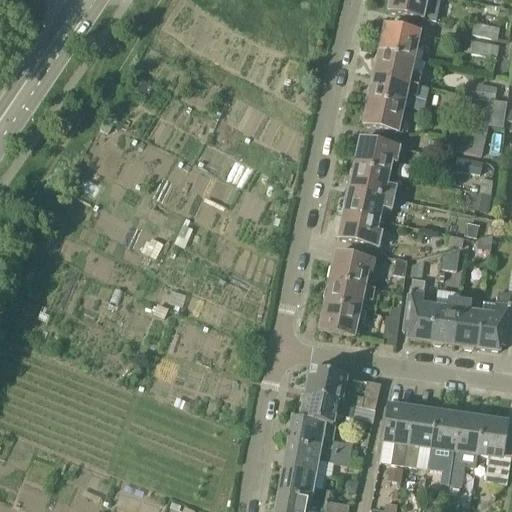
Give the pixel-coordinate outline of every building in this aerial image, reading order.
[(440,0),(390,0),(388,14),(436,25),(440,0)] [(497,27),(501,9),(483,6),(479,26),(474,25),(472,37),(496,43),(500,27),(497,27)] [(379,55),(413,62),(416,50),(420,51),(424,36),(384,28),(379,55)] [(498,49),(473,44),(471,56),(496,61),(498,49)] [(413,62),(379,55),(378,55),(374,61),(375,69),(374,78),(418,89),(421,75),(411,73),(413,62)] [(416,99),(418,89),(374,78),(372,87),(371,87),(367,93),(368,101),(369,101),(368,103),(403,111),(406,97),(416,99)] [(496,90),(478,86),(475,100),(493,104),(496,90)] [(401,120),(403,111),(368,103),(363,128),(402,136),(405,121),(401,120)] [(450,132),(446,152),(481,160),(488,127),(479,125),(477,137),(450,132)] [(353,169),(389,177),(391,165),(396,166),(399,150),(360,142),(354,169),(353,168),(353,169)] [(482,165),(459,160),(456,173),(479,178),(482,165)] [(386,188),(389,177),(353,169),(350,175),(350,182),(351,182),(349,192),(394,203),(397,191),(386,188)] [(481,182),(478,197),(490,199),(493,185),(481,182)] [(392,213),(394,203),(349,192),(347,201),(346,201),(343,207),(343,215),(344,215),(379,223),(382,211),(392,213)] [(473,213),(487,215),(490,199),(478,197),(477,197),(473,213)] [(377,234),(379,223),(344,215),(338,242),(377,250),(381,235),(377,234)] [(477,242),(480,229),(467,226),(464,239),(477,242)] [(481,243),(468,247),(466,257),(475,258),(473,268),(486,271),(487,260),(489,260),(491,245),(481,243)] [(375,278),(372,277),(374,265),(335,256),(330,281),(364,288),(373,290),(375,278)] [(440,272),(456,274),(459,256),(442,259),(440,272)] [(393,278),(404,280),(406,265),(396,263),(393,278)] [(424,265),(411,269),(409,280),(422,281),(424,265)] [(480,316),(475,352),(498,355),(499,348),(505,349),(510,309),(508,309),(509,300),(511,300),(511,274),(508,297),(498,295),(496,308),(495,308),(494,318),(480,316)] [(373,291),(373,290),(364,288),(330,281),(327,292),(323,298),(324,305),(359,312),(361,302),(372,304),(375,292),(373,291)] [(403,335),(409,336),(408,342),(428,345),(433,310),(422,308),(424,298),(423,297),(425,285),(413,283),(411,295),(409,295),(403,335)] [(458,302),(459,297),(438,294),(435,310),(433,310),(428,345),(433,346),(434,348),(440,349),(442,347),(452,348),(458,302)] [(471,304),(458,302),(452,348),(451,352),(453,352),(454,349),(464,350),(465,353),(471,353),(473,351),(475,352),(480,316),(470,315),(471,304)] [(359,313),(359,312),(324,305),(325,305),(319,333),(358,341),(361,326),(363,326),(365,314),(359,313)] [(385,320),(398,324),(400,312),(391,311),(389,320),(386,319),(385,320)] [(395,349),(398,324),(385,320),(382,347),(395,349)] [(344,397),(347,381),(314,374),(309,378),(304,399),(341,406),(349,408),(353,409),(361,410),(374,414),(380,388),(366,385),(363,401),(351,399),(344,397)] [(350,422),(353,409),(349,408),(341,406),(304,399),(299,422),(332,428),(333,428),(335,419),(343,421),(350,422)] [(405,469),(413,413),(388,409),(382,444),(394,446),(390,467),(405,469)] [(430,451),(435,416),(413,413),(405,469),(415,471),(419,449),(430,451)] [(450,489),(460,420),(435,416),(430,451),(441,453),(438,474),(444,475),(443,482),(435,480),(433,495),(447,497),(449,489),(450,489)] [(477,458),(482,423),(460,420),(450,489),(462,491),(463,478),(466,457),(477,458)] [(299,422),(292,421),(288,446),(350,458),(352,449),(332,445),(335,429),(333,428),(332,428),(299,422)] [(506,489),(507,484),(510,462),(501,461),(507,427),(482,423),(477,458),(488,460),(485,481),(484,485),(506,489)] [(315,476),(317,464),(333,467),(347,471),(350,458),(288,446),(284,470),(315,476)] [(322,491),(324,479),(324,478),(315,476),(284,470),(279,496),(327,505),(328,504),(329,494),(322,491)] [(389,470),(387,484),(400,486),(402,472),(389,470)] [(348,511),(349,508),(328,504),(327,505),(279,496),(276,511),(348,511)]
